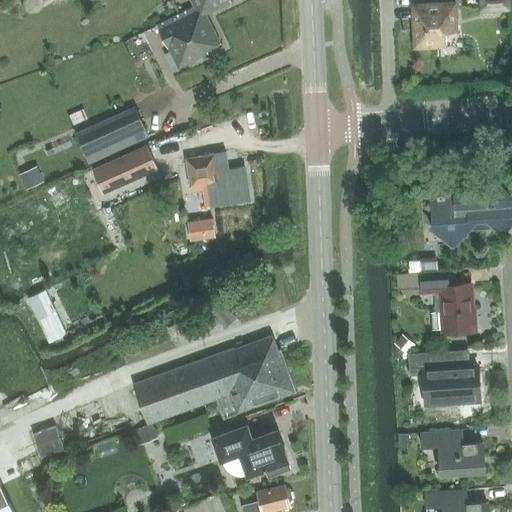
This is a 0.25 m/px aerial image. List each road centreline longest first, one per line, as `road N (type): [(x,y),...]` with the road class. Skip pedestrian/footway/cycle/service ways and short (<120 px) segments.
road 1 (tertiary): [(333,511),(316,127)]
road 2 (tertiary): [(316,127),(309,0)]
road 3 (residential): [(390,123),(386,0)]
road 4 (residential): [(390,123),(511,113)]
